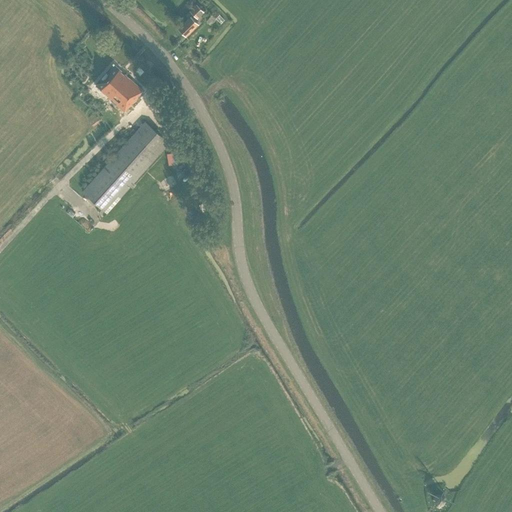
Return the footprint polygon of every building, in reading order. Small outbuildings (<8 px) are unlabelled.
[(197,18),(203,12),(197,5),(190,11),(186,15),(189,18),(178,28),(186,36),(198,24),(195,20),(197,18)] [(216,20),(211,15),(206,21),(211,25),(216,20)] [(120,63),(101,84),(111,93),(113,95),(114,96),(133,76),(133,75),(132,77),(130,75),(131,73),(120,63)] [(133,76),(114,96),(117,98),(118,97),(124,103),(123,104),(131,111),(143,97),(144,96),(143,96),(148,90),(149,90),(135,77),(134,79),(133,77),(134,76),(133,76)] [(101,112),(115,126),(128,115),(114,100),(101,112)] [(107,213),(169,143),(145,122),(83,191),(107,213)] [(445,502),(445,501),(444,498),(445,498),(444,497),(441,495),(440,495),(437,495),(436,495),(436,496),(434,498),(433,499),(434,503),(434,504),(435,504),(437,506),(438,506),(442,506),(443,505),(445,502)]
